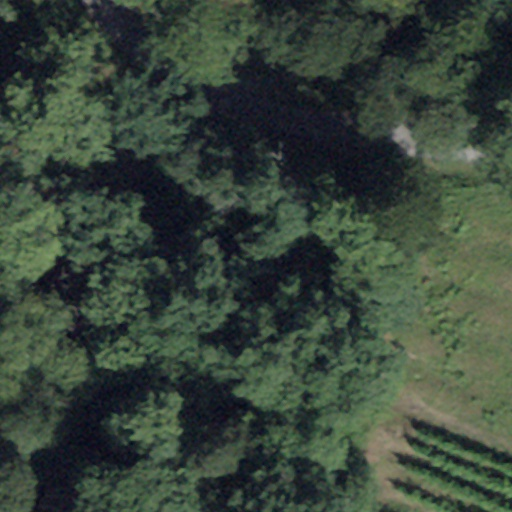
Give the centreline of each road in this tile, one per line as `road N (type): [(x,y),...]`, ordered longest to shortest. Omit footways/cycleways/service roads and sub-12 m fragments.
road 1 (unclassified): [(105,0),(168,53),(253,92),(511,135)]
road 2 (track): [(0,1),(168,53)]
